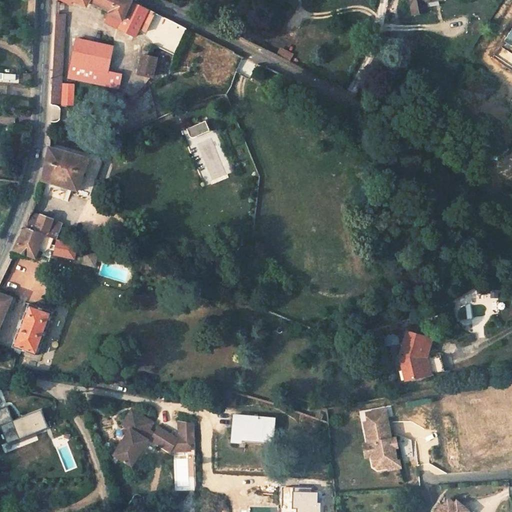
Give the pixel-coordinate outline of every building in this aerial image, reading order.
[(61,0),(68,3),(69,0),(77,0),(84,3),(85,0),(87,0),(110,10),(104,23),(159,48),(174,55),(186,28),(172,21),(129,0),(61,0)] [(409,0),(412,13),(427,10),(425,0),(426,0),(409,0)] [(51,101),(60,102),(61,81),(64,14),(56,14),(51,101)] [(69,78),(119,89),(122,74),(108,71),(113,46),(76,39),(69,78)] [(156,58),(142,55),(138,73),(152,76),(156,58)] [(61,81),(60,102),(74,102),(75,81),(61,81)] [(192,126),(195,134),(204,130),(206,133),(211,130),(207,120),(192,126)] [(72,189),(70,195),(78,197),(80,191),(78,190),(88,157),(48,145),(41,180),(72,189)] [(15,248),(35,256),(44,233),(53,236),(59,238),(61,223),(28,216),(24,226),(15,248)] [(56,248),(59,238),(53,236),(50,246),(56,248)] [(87,247),(83,261),(97,265),(101,252),(87,247)] [(0,326),(11,297),(0,292),(0,326)] [(36,354),(52,312),(29,304),(13,345),(36,354)] [(448,322),(450,322),(452,321),(453,320),(454,319),(454,318),(454,316),(453,315),(452,314),(451,313),(450,313),(449,313),(447,313),(446,313),(445,314),(444,315),(444,317),(444,318),(444,319),(445,320),(446,321),(448,322)] [(430,336),(409,330),(401,356),(406,379),(427,374),(423,356),(430,336)] [(423,356),(427,374),(432,373),(429,358),(435,337),(430,336),(423,356)] [(230,390),(221,388),(219,402),(228,404),(230,390)] [(53,426),(46,408),(15,421),(9,406),(0,410),(0,425),(8,444),(53,426)] [(389,466),(389,462),(397,460),(395,447),(394,443),(391,444),(390,439),(392,438),(391,436),(388,421),(386,408),(367,412),(369,421),(365,421),(369,442),(369,443),(371,442),(374,453),(373,455),(374,465),(378,468),(389,466)] [(183,427),(185,432),(190,430),(184,412),(169,414),(173,427),(167,430),(171,431),(183,427)] [(114,462),(134,469),(144,439),(146,438),(168,445),(170,436),(185,432),(183,427),(171,431),(167,430),(151,425),(148,432),(141,430),(144,422),(120,414),(115,431),(123,433),(114,462)] [(239,442),(240,435),(272,439),(274,417),(233,414),(230,441),(239,442)] [(170,436),(168,445),(187,439),(185,432),(170,436)] [(366,456),(373,455),(374,453),(371,442),(369,443),(369,442),(364,443),(366,456)] [(389,462),(389,466),(389,468),(401,466),(400,459),(397,460),(389,462)] [(459,511),(452,505),(454,503),(449,498),(442,505),(441,505),(437,510),(436,511),(459,511)] [(457,500),(454,503),(452,505),(459,511),(466,511),(468,510),(457,500)]
